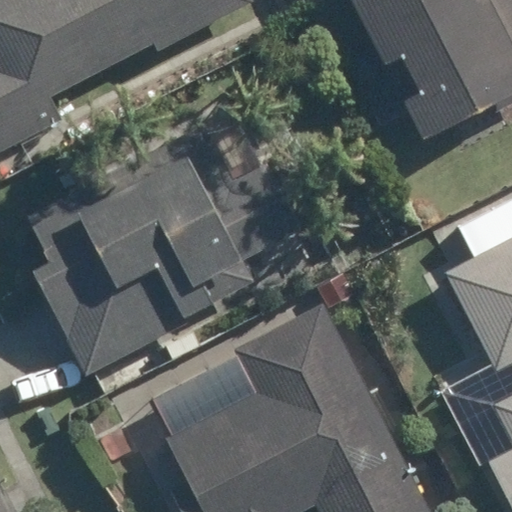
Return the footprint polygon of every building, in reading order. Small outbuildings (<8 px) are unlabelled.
[(0,0),(0,149),(57,120),(46,98),(149,44),(153,51),(249,0),(0,0)] [(511,0),(349,0),(419,137),(511,91),(511,60),(507,51),(511,49),(511,0)] [(26,218),(49,262),(31,272),(85,375),(185,321),(183,315),(250,279),(240,260),(298,228),(263,164),(231,181),(201,124),(26,218)] [(511,392),(489,405),(511,447),(511,450),(486,464),(511,511),(511,236),(442,274),(494,371),(511,362),(511,392)] [(227,311),(133,359),(141,375),(309,291),(297,267),(224,304),(227,311)] [(353,294),(341,273),(316,288),(327,309),(353,294)] [(302,511),(313,507),(315,511),(426,511),(319,306),(232,350),(254,392),(164,439),(186,482),(169,491),(179,511),(302,511)]
